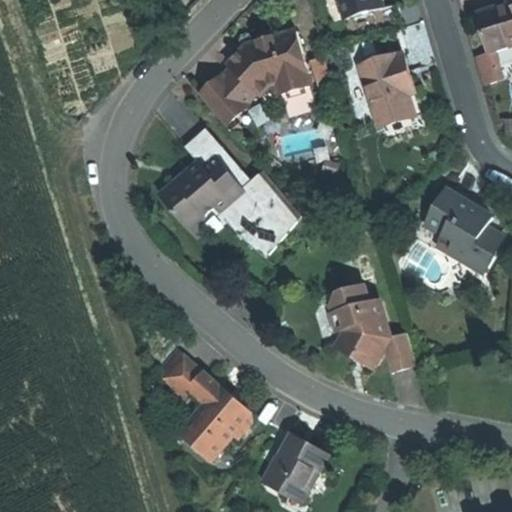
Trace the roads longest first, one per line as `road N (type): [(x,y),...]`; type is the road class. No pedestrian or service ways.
road 1 (residential): [(228,0),(119,114),(108,161),(110,204),(138,252),(242,347),(319,399),(413,429)]
road 2 (track): [(177,511),(94,215),(108,161)]
road 3 (residential): [(511,173),(486,153),(474,129),(440,0)]
